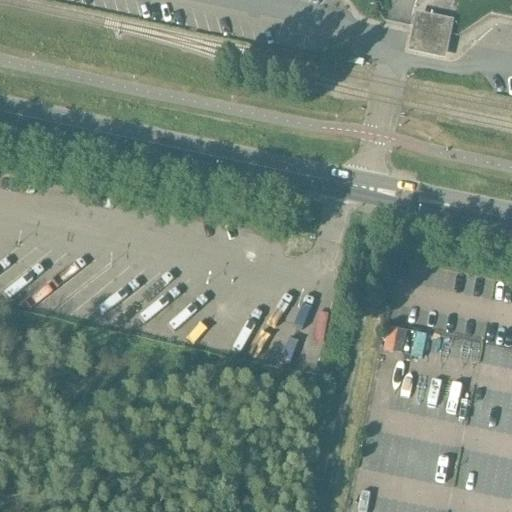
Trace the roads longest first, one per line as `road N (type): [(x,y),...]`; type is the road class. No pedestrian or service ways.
road 1 (tertiary): [(370,189),(0,111)]
road 2 (tertiary): [(511,218),(370,189)]
